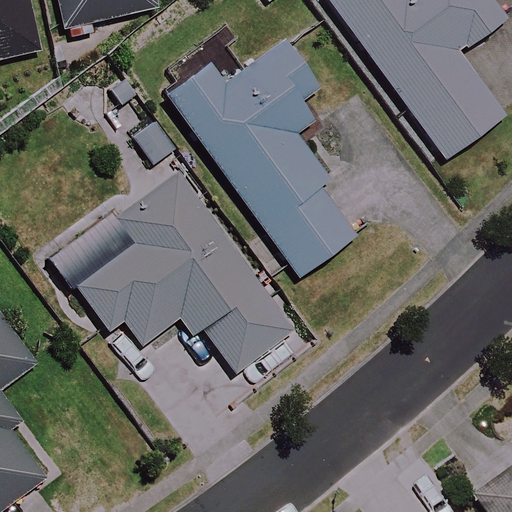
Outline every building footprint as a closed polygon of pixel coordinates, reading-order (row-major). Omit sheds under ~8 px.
[(0,0),(0,64),(39,56),(25,0),(0,0)] [(56,0),(64,33),(157,11),(154,0),(56,0)] [(324,0),(443,160),(502,117),(457,56),(511,14),(501,0),(324,0)] [(319,87),(285,41),(224,87),(210,67),(166,100),(298,278),(352,237),(316,188),(333,176),(286,112),(319,87)] [(121,323),(139,347),(176,319),(190,339),(200,332),(231,374),(291,330),(179,177),(116,223),(111,216),(48,262),(103,336),(121,323)] [(0,410),(0,375),(23,359),(0,327),(0,509),(47,476),(21,440),(0,410)] [(511,511),(511,465),(472,494),(484,511),(511,511)]
